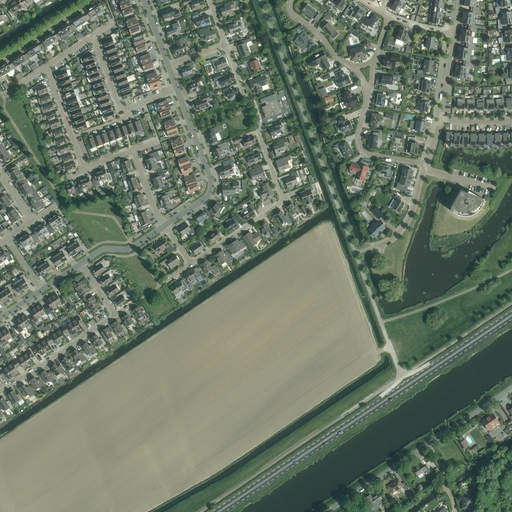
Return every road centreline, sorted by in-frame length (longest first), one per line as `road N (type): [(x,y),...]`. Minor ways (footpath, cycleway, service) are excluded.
road 1 (secondary): [(218,511),(511,315)]
road 2 (residential): [(326,511),(511,386)]
road 3 (residential): [(164,226),(211,185),(176,90)]
road 4 (residential): [(227,47),(284,200)]
road 5 (residential): [(176,90),(121,111),(92,38)]
road 6 (residential): [(0,390),(114,315)]
road 7 (residential): [(425,165),(360,146),(369,92)]
